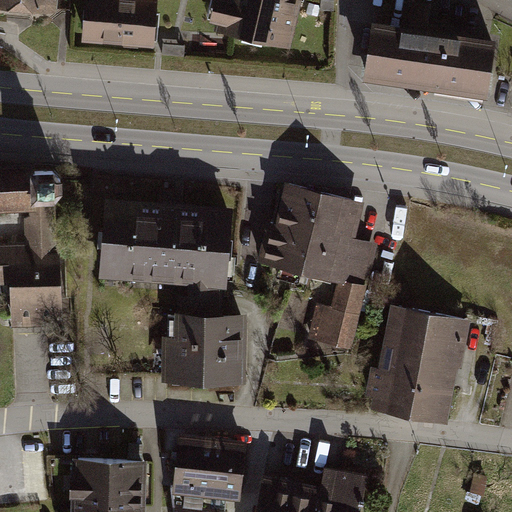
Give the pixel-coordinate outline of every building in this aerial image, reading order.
[(0,0),(0,11),(61,15),(62,0),(0,0)] [(83,0),(79,43),(149,50),(154,2),(136,0),(83,0)] [(215,0),(208,30),(290,51),(301,0),(215,0)] [(492,40),(370,23),(361,85),(483,102),(492,40)] [(34,164),(0,165),(0,210),(35,209),(35,202),(51,202),(62,190),(60,179),(51,169),(34,170),(34,164)] [(333,191),(287,180),(266,263),(313,275),(333,191)] [(361,239),(370,200),(333,191),(313,275),(343,283),(369,287),(380,244),(361,239)] [(230,207),(112,199),(107,276),(225,284),(230,207)] [(14,329),(68,329),(67,251),(55,251),(54,219),(27,219),(27,249),(0,248),(0,286),(14,287),(14,329)] [(358,351),(369,287),(343,283),(339,307),(318,303),(310,343),(358,351)] [(418,421),(441,308),(395,299),(371,412),(418,421)] [(456,429),(480,316),(441,308),(418,421),(456,429)] [(167,376),(241,377),(242,314),(168,313),(167,376)] [(182,437),(176,486),(207,490),(213,440),(182,437)] [(244,444),(213,440),(207,490),(239,494),(244,444)] [(68,452),(64,511),(146,511),(150,457),(68,452)] [(263,475),(255,511),(359,511),(367,476),(326,468),(323,487),(263,475)]
